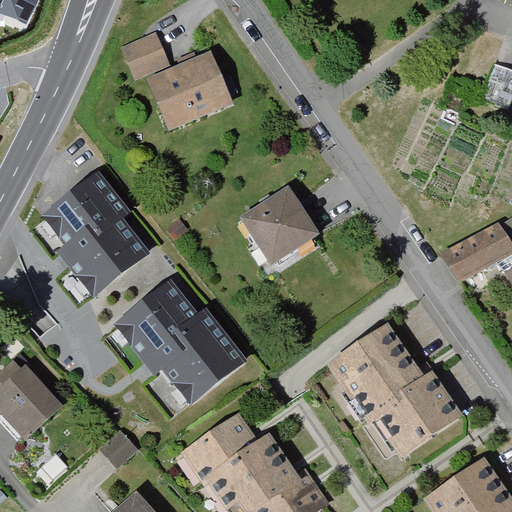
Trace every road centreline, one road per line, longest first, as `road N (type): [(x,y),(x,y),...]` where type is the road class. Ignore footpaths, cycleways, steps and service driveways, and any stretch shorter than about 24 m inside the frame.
road 1 (residential): [(311,113),(511,396)]
road 2 (tertiary): [(97,0),(0,204)]
road 3 (residential): [(311,113),(379,73),(458,0)]
road 4 (residential): [(241,0),(311,113)]
